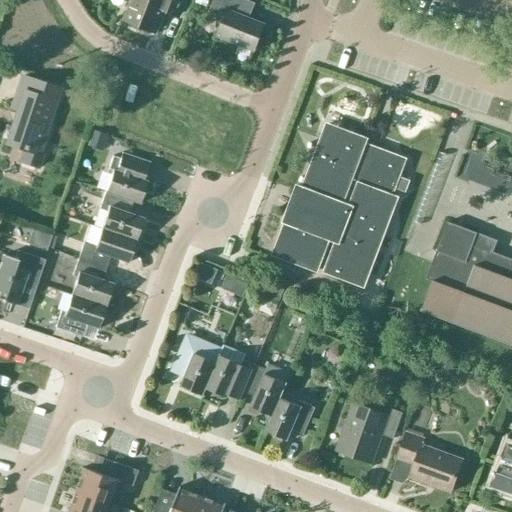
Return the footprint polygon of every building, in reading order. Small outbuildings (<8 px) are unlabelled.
[(186,0),(130,0),(122,20),(157,33),(167,8),(182,13),(186,0)] [(248,19),(254,3),(245,0),(212,0),(208,12),(223,18),(217,36),(253,50),(263,25),(248,19)] [(58,89),(20,77),(10,107),(16,109),(5,143),(22,149),(17,162),(38,169),(43,155),(37,153),(58,89)] [(365,139),(326,125),(301,190),(309,194),(298,225),(286,221),(273,254),(316,270),(317,266),(325,269),(324,271),(362,286),(396,198),(388,195),(391,189),(393,189),(404,160),(374,148),(373,149),(363,146),(365,139)] [(110,174),(104,192),(132,201),(131,201),(138,204),(146,181),(135,177),(139,165),(111,156),(105,173),(110,174)] [(100,229),(134,240),(142,218),(128,213),(131,201),(132,201),(104,192),(98,209),(106,211),(100,229)] [(511,259),(492,252),(494,246),(496,241),(447,222),(425,279),(432,281),(421,310),(511,344),(511,259)] [(77,259),(104,268),(108,257),(126,263),(134,240),(100,229),(94,246),(82,242),(77,259)] [(2,255),(0,261),(0,291),(4,293),(1,300),(15,305),(19,294),(30,298),(43,262),(30,258),(26,271),(14,267),(16,260),(2,255)] [(256,270),(260,260),(247,255),(243,264),(256,270)] [(75,277),(70,294),(104,306),(111,283),(101,280),(104,268),(77,259),(71,275),(75,277)] [(210,269),(196,264),(192,277),(206,282),(210,269)] [(104,306),(70,294),(64,311),(59,310),(53,327),(81,337),(85,325),(96,328),(104,306)] [(202,396),(205,388),(204,388),(221,351),(220,350),(187,336),(172,371),(184,376),(179,386),(202,396)] [(204,388),(205,388),(226,397),(231,387),(242,392),(254,365),(242,360),(245,354),(222,345),(220,350),(221,351),(204,388)] [(279,398),(286,383),(290,373),(268,364),(265,370),(254,365),(242,392),(253,396),(249,407),(270,416),(271,416),(279,398)] [(296,405),(279,398),(271,416),(270,416),(264,431),(286,440),(291,429),(303,434),(314,408),(313,407),(313,402),(302,397),(298,401),(296,405)] [(392,439),(402,413),(390,408),(387,415),(353,402),(335,450),(370,463),(380,434),(392,439)] [(450,492),(461,459),(420,445),(423,439),(405,432),(395,460),(412,466),(408,477),(450,492)] [(511,461),(503,458),(492,486),(511,493),(511,461)] [(74,491),(110,504),(116,489),(123,491),(126,483),(132,486),(138,471),(113,462),(108,477),(82,467),(74,491)] [(179,486),(171,507),(156,501),(152,511),(195,511),(202,495),(179,486)] [(107,511),(110,504),(74,491),(65,511),(107,511)] [(221,511),(225,503),(202,495),(195,511),(221,511)]
